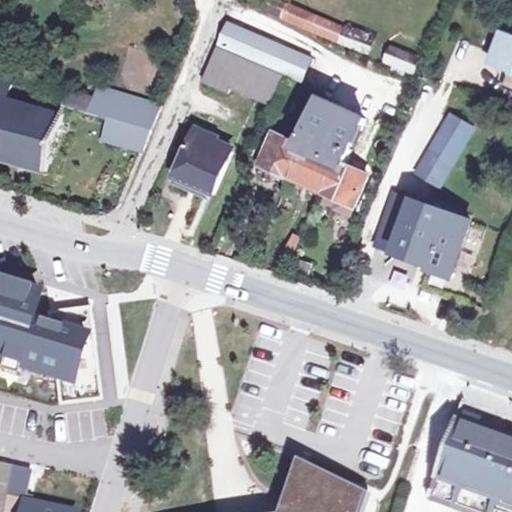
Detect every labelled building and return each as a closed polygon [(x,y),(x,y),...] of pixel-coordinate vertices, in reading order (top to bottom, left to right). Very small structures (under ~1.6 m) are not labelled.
[(285,0),(270,0),(266,9),(369,55),(375,39),(285,0)] [(317,57),(231,21),(219,47),(290,76),(306,83),(317,57)] [(511,44),(504,42),(496,65),(511,70),(511,44)] [(275,109),(289,79),(290,76),(219,47),(218,49),(203,82),(234,96),(236,92),(275,109)] [(393,47),(386,62),(414,74),(421,60),(393,47)] [(511,70),(496,65),(494,71),(511,78),(511,70)] [(0,158),(49,171),(66,117),(49,111),(52,99),(36,96),(33,107),(7,100),(12,80),(0,76),(0,158)] [(151,131),(161,106),(101,91),(98,101),(94,117),(109,120),(119,123),(151,131)] [(72,95),(68,110),(94,117),(98,101),(72,95)] [(325,101),(304,147),(276,136),(263,166),(293,180),(294,187),(319,198),(325,193),(341,201),(336,211),(352,219),(369,175),(349,166),(369,121),(325,101)] [(472,129),(448,116),(416,173),(440,186),(472,129)] [(143,152),(151,131),(119,123),(109,120),(103,141),(143,152)] [(196,129),(175,178),(214,195),(234,153),(216,145),(219,138),(196,129)] [(214,195),(175,178),(173,184),(191,192),(192,193),(211,201),(214,195)] [(472,222),(394,195),(377,247),(399,254),(432,266),(430,272),(451,279),(472,222)] [(0,362),(59,380),(62,406),(104,401),(92,309),(50,314),(52,326),(34,320),(42,294),(0,281),(0,362)] [(479,430),(454,421),(435,477),(454,484),(453,489),(457,491),(451,511),(455,511),(495,511),(498,505),(500,505),(502,500),(511,503),(511,436),(480,425),(479,430)] [(15,468),(9,495),(26,499),(32,471),(15,468)] [(359,511),(363,500),(301,479),(289,511),(359,511)] [(26,499),(9,495),(5,511),(64,511),(45,508),(46,503),(26,499)]
